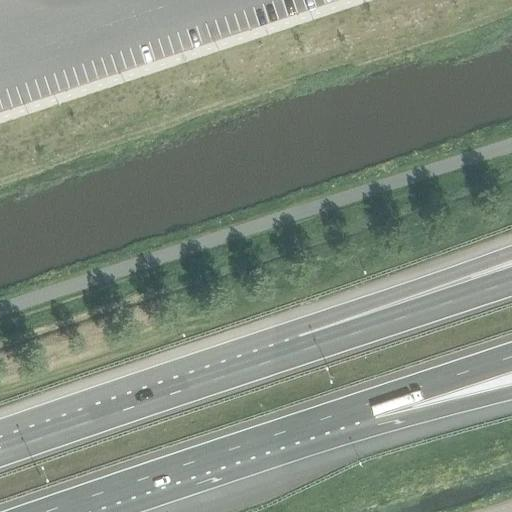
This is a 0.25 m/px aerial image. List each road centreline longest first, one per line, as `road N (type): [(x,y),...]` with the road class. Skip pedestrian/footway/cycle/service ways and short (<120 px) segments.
road 1 (unclassified): [(511,148),(0,315)]
road 2 (motorway): [(47,511),(371,403)]
road 3 (motorway): [(304,349),(0,453)]
road 4 (motorway): [(511,262),(304,349)]
road 5 (motorway): [(511,281),(304,349)]
road 6 (motorway): [(371,403),(511,356)]
road 7 (motorway): [(371,403),(511,388)]
